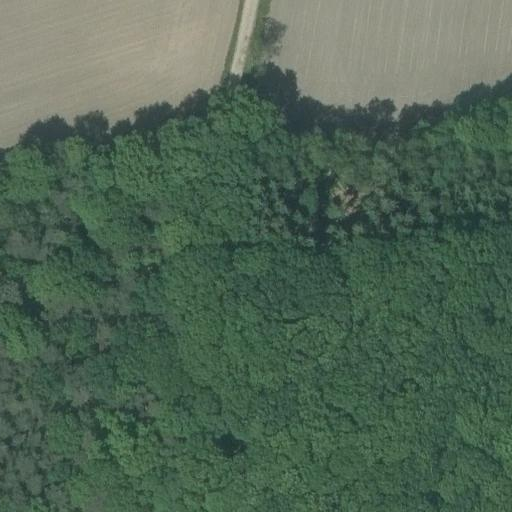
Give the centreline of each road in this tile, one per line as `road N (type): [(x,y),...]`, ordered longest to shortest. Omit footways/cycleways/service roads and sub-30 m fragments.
road 1 (track): [(189,511),(191,294),(199,219),(218,156)]
road 2 (track): [(218,156),(357,161),(511,150)]
road 3 (track): [(0,214),(172,143),(218,156)]
road 4 (track): [(136,511),(37,411),(0,385)]
road 5 (track): [(218,156),(253,0)]
